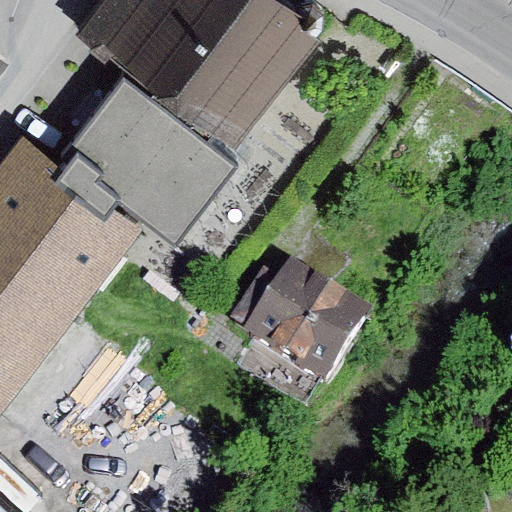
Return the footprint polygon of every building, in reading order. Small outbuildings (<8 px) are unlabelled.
[(128,75),(226,156),(320,44),(266,0),(113,0),(83,37),(128,75)] [(128,75),(60,166),(142,228),(173,250),(238,166),(226,156),(128,75)] [(0,414),(142,228),(60,166),(16,132),(0,153),(0,414)] [(371,312),(286,262),(240,340),(325,390),(371,312)] [(511,468),(494,489),(511,504),(511,468)]
